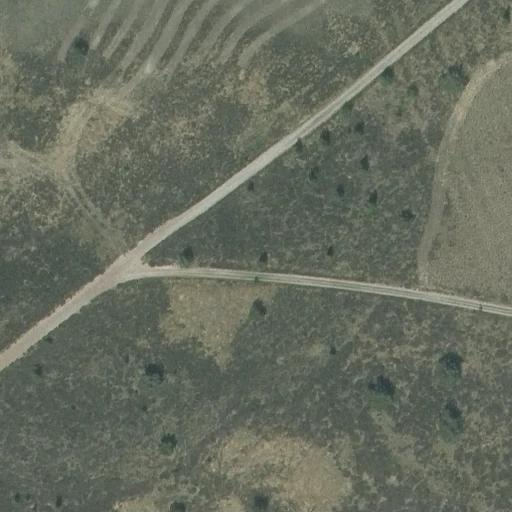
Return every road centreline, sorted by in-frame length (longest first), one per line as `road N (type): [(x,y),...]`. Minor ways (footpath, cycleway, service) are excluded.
road 1 (track): [(461,0),(116,272)]
road 2 (track): [(511,314),(364,289),(116,272)]
road 3 (track): [(116,272),(0,363)]
